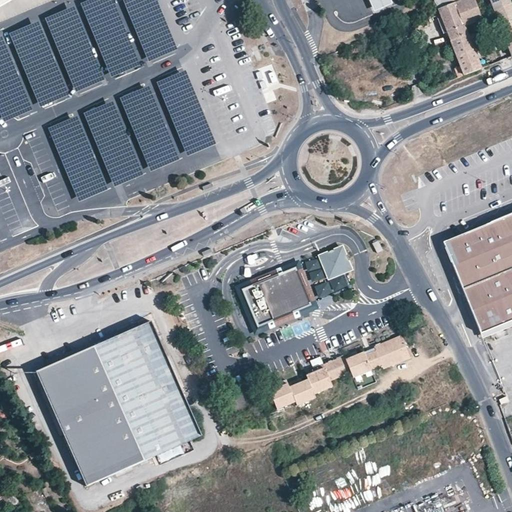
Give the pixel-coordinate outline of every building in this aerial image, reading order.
[(391,0),(370,0),(375,11),(393,3),(391,0)] [(434,0),(438,9),(463,0),(490,0),(495,10),(511,3),(509,0),(434,0)] [(468,34),(464,26),(482,19),(481,16),(474,0),(463,0),(438,9),(451,41),(468,34)] [(495,10),(495,12),(502,30),(511,26),(511,5),(511,3),(495,10)] [(511,26),(502,30),(511,54),(511,26)] [(464,75),(481,68),(478,61),(474,51),(468,34),(451,41),(460,66),(464,75)] [(496,54),(478,61),(481,68),(488,66),(499,61),(496,54)] [(460,66),(455,68),(458,77),(464,75),(460,66)] [(261,72),(256,74),(263,91),(269,89),(261,72)] [(511,214),(502,219),(466,234),(444,243),(452,262),(457,276),(464,291),(474,317),(481,333),(502,325),(511,320),(511,214)] [(502,219),(500,214),(485,221),(477,224),(464,229),(466,234),(502,219)] [(379,241),(373,244),(378,253),(383,250),(379,241)] [(283,268),(275,272),(251,282),(239,287),(247,307),(256,327),(270,321),(310,304),(314,303),(308,288),(297,263),(283,268)] [(239,287),(235,288),(247,315),(252,328),(256,327),(247,307),(239,287)] [(252,328),(254,333),(288,319),(312,309),(310,304),(270,321),(256,327),(252,328)] [(511,320),(502,325),(481,333),(483,338),(511,326),(511,320)] [(196,423),(177,380),(168,361),(161,343),(151,322),(128,332),(78,354),(59,362),(55,364),(36,372),(57,420),(80,471),(86,486),(95,482),(161,454),(201,436),(199,430),(196,423)] [(332,387),(330,381),(345,375),(348,373),(351,372),(353,378),(372,371),(371,369),(382,365),(383,369),(411,357),(405,344),(401,335),(374,347),(375,351),(365,355),(364,352),(357,354),(356,351),(350,353),(324,364),(311,369),(312,373),(306,375),(307,379),(299,383),(298,379),(287,383),(286,380),(272,386),(273,389),(269,391),(277,410),(296,402),(297,406),(315,398),(314,395),(332,387)] [(0,409),(0,419),(2,422),(10,415),(3,407),(0,409)]
